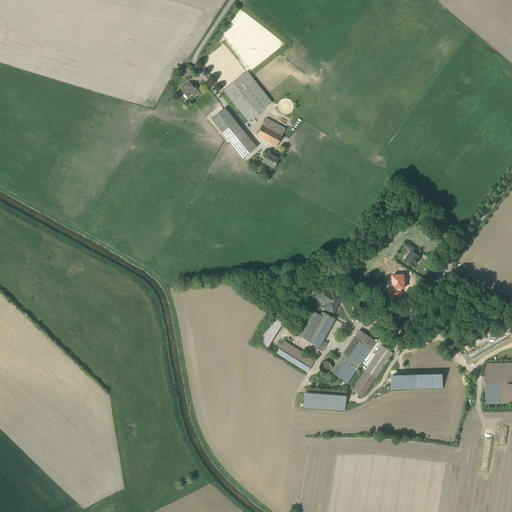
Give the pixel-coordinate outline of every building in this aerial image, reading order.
[(192,73),(188,68),(181,74),(185,78),(192,73)] [(272,103),(247,72),(223,90),(248,121),(272,103)] [(193,95),(198,91),(194,86),(192,87),(189,83),(181,90),(187,97),(192,93),(193,95)] [(256,147),(224,108),(211,119),(243,158),(256,147)] [(285,128),(266,118),(257,136),(277,146),(285,128)] [(278,159),(267,153),(262,161),(274,168),(278,159)] [(415,249),(408,244),(406,247),(412,251),(413,252),(415,249)] [(413,252),(412,251),(405,260),(413,266),(419,257),(413,252)] [(331,293),(322,289),(317,298),(327,303),(325,308),(331,311),(333,313),(342,297),(332,292),(331,293)] [(384,310),(358,316),(360,323),(385,316),(384,310)] [(328,315),(322,312),(320,316),(312,311),(299,336),(317,346),(315,348),(321,352),(326,344),(322,341),(335,319),(328,315)] [(267,348),(283,322),(272,315),(256,341),(267,348)] [(393,326),(396,336),(410,330),(407,321),(405,322),(404,318),(400,319),(402,323),(393,326)] [(375,342),(359,330),(330,372),(346,383),(375,342)] [(314,360),(284,341),(276,353),(307,372),(314,360)] [(392,354),(381,346),(351,390),(362,397),(392,354)] [(327,364),(325,362),(324,361),(321,362),(319,362),(318,364),(318,365),(317,367),(318,369),(319,370),(320,371),(322,372),(323,372),(325,372),(327,370),(328,368),(328,367),(328,365),(327,364)] [(511,363),(485,364),(486,405),(511,404),(511,363)] [(409,377),(391,377),(391,390),(441,388),(441,376),(409,377)] [(345,392),(305,389),(304,407),(344,410),(345,392)]
